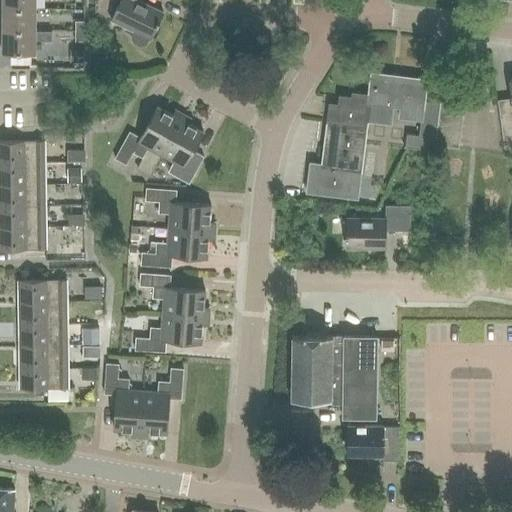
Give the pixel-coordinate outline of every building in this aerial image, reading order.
[(3,0),(3,11),(35,11),(35,0),(3,0)] [(121,0),(112,20),(134,32),(132,38),(133,42),(141,46),(146,45),(149,38),(150,39),(152,34),(155,36),(159,26),(157,25),(163,13),(136,0),(121,0)] [(3,32),(35,32),(35,11),(3,11),(3,32)] [(85,32),(85,22),(75,22),(75,32),(85,32)] [(51,32),(35,32),(3,32),(3,55),(35,55),(35,41),(51,41),(51,32)] [(75,32),(75,42),(84,42),(85,32),(75,32)] [(96,46),(94,64),(105,65),(107,47),(96,46)] [(70,50),(70,62),(83,63),(83,50),(70,50)] [(365,128),(367,128),(368,120),(391,123),(393,106),(401,107),(400,117),(421,120),(423,120),(425,100),(428,80),(372,73),(369,93),(365,128)] [(511,78),(511,79),(511,88),(511,98),(499,100),(504,140),(511,139),(511,78)] [(442,98),(466,102),(467,90),(443,87),(442,98)] [(365,128),(369,93),(353,91),(352,96),(340,94),(339,103),(331,102),(328,123),(323,164),(311,162),(307,191),(358,198),(367,128),(365,128)] [(440,110),(464,113),(466,102),(442,98),(440,110)] [(423,120),(421,120),(419,135),(406,133),(405,146),(433,149),(438,102),(425,100),(423,120)] [(130,132),(115,159),(127,165),(133,153),(143,158),(148,148),(161,155),(184,114),(183,114),(180,119),(173,116),(176,110),(175,110),(172,115),(158,107),(141,138),(130,132)] [(463,125),(464,113),(440,110),(439,122),(463,125)] [(184,114),(161,155),(174,162),(169,172),(190,183),(204,157),(193,151),(204,132),(189,124),(192,119),(191,118),(188,124),(181,120),(184,115),(184,114)] [(437,134),(461,137),(463,125),(439,122),(437,134)] [(88,159),(87,132),(69,132),(69,160),(88,159)] [(459,148),(461,137),(437,134),(435,145),(459,148)] [(45,141),(0,141),(0,163),(45,163),(45,141)] [(45,163),(0,163),(0,185),(45,185),(45,163)] [(67,168),(67,183),(81,183),(81,168),(67,168)] [(45,185),(0,185),(0,207),(45,207),(45,185)] [(147,189),(146,201),(160,202),(159,214),(170,214),(169,229),(216,232),(210,231),(211,223),(217,224),(217,223),(211,222),(212,206),(177,203),(178,191),(147,189)] [(386,205),(386,219),(387,219),(395,219),(395,231),(411,231),(411,206),(386,205)] [(45,207),(0,207),(0,228),(46,228),(45,207)] [(71,213),(70,226),(83,226),(84,213),(71,213)] [(346,234),(346,248),(386,249),(387,219),(386,219),(349,218),(348,234),(346,234)] [(138,234),(138,226),(131,226),(130,233),(130,240),(139,240),(139,234),(138,234)] [(72,228),(73,242),(89,241),(88,227),(72,228)] [(46,228),(0,228),(0,250),(46,250),(46,228)] [(143,253),(142,266),(172,268),(173,256),(208,258),(209,241),(215,242),(216,240),(210,240),(210,232),(216,233),(216,232),(169,229),(168,243),(157,243),(157,254),(143,253)] [(137,253),(138,245),(130,245),(129,253),(137,253)] [(141,274),(140,286),(154,287),(154,299),(165,299),(163,314),(210,317),(204,316),(205,309),(211,309),(211,308),(205,307),(206,291),(171,288),(172,276),(141,274)] [(67,280),(18,280),(19,302),(67,302),(67,280)] [(85,299),(100,299),(100,286),(85,287),(85,299)] [(67,302),(19,302),(19,324),(67,323),(67,302)] [(137,338),(136,351),(166,353),(167,341),(202,343),(204,326),(210,327),(210,326),(204,325),(204,318),(210,318),(210,317),(163,314),(162,329),(151,328),(151,339),(137,338)] [(67,323),(19,324),(19,346),(67,345),(67,323)] [(99,344),(99,328),(82,328),(82,344),(99,344)] [(377,418),(378,336),(293,335),(292,400),(343,401),(343,418),(377,418)] [(381,340),(381,351),(393,352),(393,341),(381,340)] [(91,344),(90,355),(100,356),(101,345),(91,344)] [(67,345),(19,346),(19,368),(68,367),(67,345)] [(107,364),(105,394),(117,395),(114,430),(131,431),(131,437),(132,437),(132,431),(140,432),(140,438),(144,391),(129,390),(130,379),(119,378),(120,364),(107,364)] [(68,367),(19,368),(20,390),(68,389),(68,367)] [(96,380),(97,369),(82,368),(81,379),(96,380)] [(144,391),(140,438),(141,438),(141,432),(149,433),(148,439),(150,439),(150,433),(167,434),(169,399),(182,400),(184,369),(171,368),(170,382),(159,381),(158,392),(144,391)] [(398,460),(398,427),(384,427),(384,425),(348,425),(347,455),(383,455),(383,460),(398,460)] [(0,511),(13,511),(15,491),(0,489),(0,511)]
